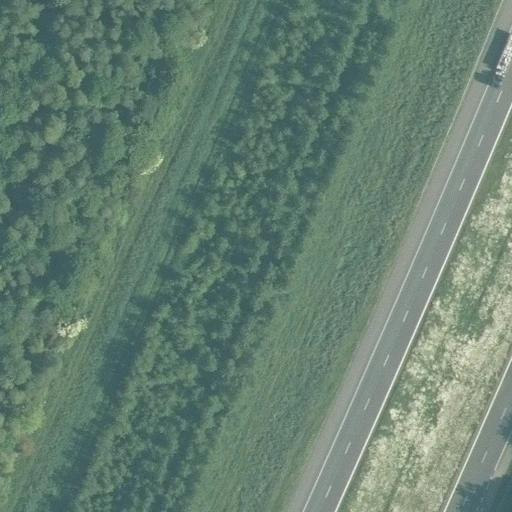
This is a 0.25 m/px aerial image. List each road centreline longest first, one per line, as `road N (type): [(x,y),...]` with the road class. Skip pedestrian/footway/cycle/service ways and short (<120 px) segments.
road 1 (motorway): [(511,63),(318,511)]
road 2 (motorway): [(459,511),(511,393)]
